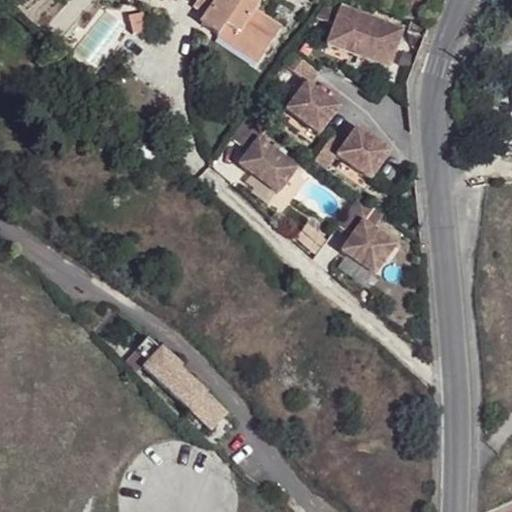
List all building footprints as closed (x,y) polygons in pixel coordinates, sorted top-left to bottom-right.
[(224,29),(263,57),(280,34),(279,34),(254,15),(259,8),(248,0),(199,0),(193,9),(206,18),(198,29),(216,41),(224,29)] [(336,24),(328,46),(391,70),(405,33),(327,3),(316,17),(336,24)] [(255,68),(263,57),(224,29),(216,41),(255,68)] [(315,74),(291,58),(282,70),(304,85),(306,87),(315,74)] [(306,87),(304,85),(286,110),(319,133),(337,108),(306,87)] [(268,129),(249,115),(231,140),(248,153),(238,166),(276,195),(296,168),(259,141),(268,129)] [(345,142),(337,153),(370,176),(388,149),(356,127),(345,142)] [(315,159),(327,168),(337,153),(345,142),(333,133),(315,159)] [(373,203),(358,192),(337,224),(351,233),(340,252),(373,273),(395,240),(362,219),(373,203)] [(150,340),(138,352),(150,363),(144,368),(213,432),(230,414),(190,377),(192,375),(164,349),(162,351),(150,340)]
